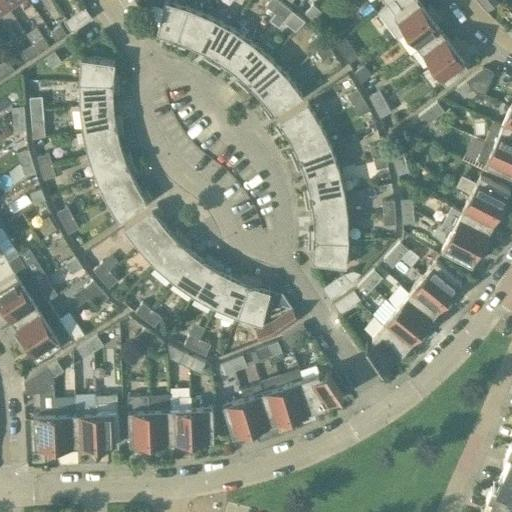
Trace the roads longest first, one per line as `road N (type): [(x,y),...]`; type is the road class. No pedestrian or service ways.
road 1 (residential): [(143,56),(141,99),(154,144),(216,200),(235,237),(281,254)]
road 2 (residential): [(281,254),(280,197),(264,163),(215,120),(189,75),(143,56)]
road 3 (residential): [(164,487),(248,473),(323,448),(384,412)]
road 4 (residential): [(384,412),(281,254)]
road 5 (residential): [(384,412),(473,335),(510,291)]
road 6 (residential): [(445,511),(511,362)]
road 7 (residential): [(3,494),(164,487)]
